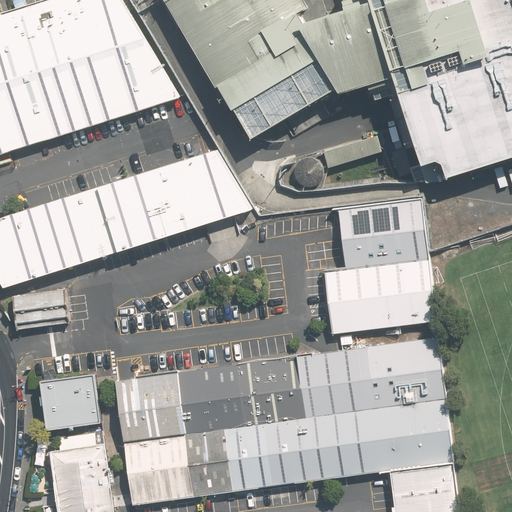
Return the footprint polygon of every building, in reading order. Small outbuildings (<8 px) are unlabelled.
[(0,153),(34,143),(181,98),(123,0),(41,0),(0,13),(0,153)] [(511,0),(371,0),(372,0),(334,13),(307,21),(295,0),(164,0),(253,138),(258,135),(332,91),(339,88),(342,92),(356,88),(395,75),(407,112),(423,164),(438,159),(443,161),(448,176),(511,156),(511,0)] [(331,166),(384,150),(380,135),(326,151),(331,166)] [(220,148),(0,218),(0,274),(8,287),(256,210),(220,148)] [(295,175),(297,179),(301,182),(305,185),(310,185),(314,184),(319,181),(322,178),(323,173),(323,168),(321,164),(318,160),(314,158),(310,157),(305,157),(301,159),(298,162),(296,165),(295,170),(295,175)] [(347,268),(429,257),(421,199),(340,209),(347,268)] [(347,268),(326,270),(334,331),(436,319),(429,257),(347,268)] [(20,330),(74,322),(69,288),(15,295),(20,330)] [(440,334),(117,380),(135,503),(391,469),(456,460),(440,334)] [(105,421),(99,373),(44,379),(50,427),(105,421)] [(115,511),(106,444),(53,451),(61,511),(115,511)] [(461,511),(456,460),(391,469),(396,511),(461,511)]
